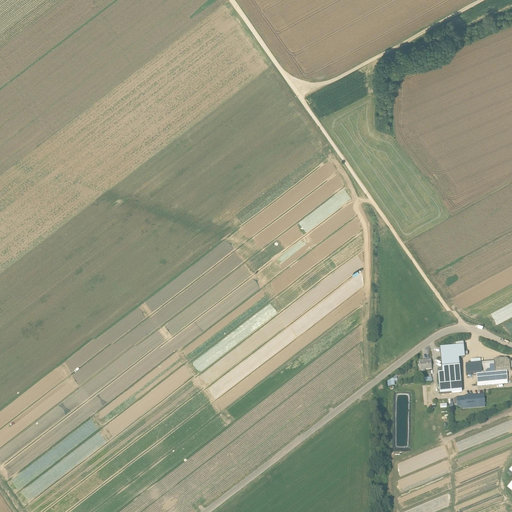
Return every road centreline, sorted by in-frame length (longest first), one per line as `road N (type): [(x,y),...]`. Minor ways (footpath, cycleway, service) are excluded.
road 1 (unclassified): [(511,349),(466,330),(439,336),(209,511)]
road 2 (track): [(466,330),(300,97)]
road 3 (track): [(478,0),(300,97)]
